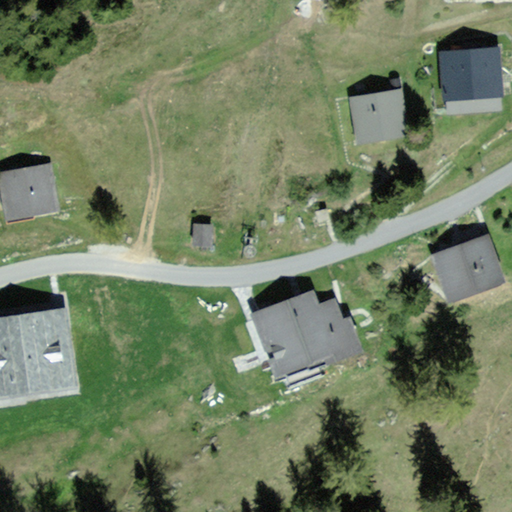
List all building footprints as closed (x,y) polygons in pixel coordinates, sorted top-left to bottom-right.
[(464,55),(445,56),(449,112),(498,108),(495,52),(478,54),(478,45),(464,46),(464,55)] [(402,129),(396,94),(355,101),(361,136),(402,129)] [(46,170),(4,177),(9,214),(53,206),(46,170)] [(329,218),(326,209),(315,211),(317,221),(329,218)] [(211,225),(194,225),(194,244),(210,245),(211,225)] [(498,275),(485,239),(437,256),(449,292),(498,275)] [(298,314),(294,303),(262,315),(281,365),(312,353),(317,364),(350,351),(331,302),(298,314)] [(54,318),(0,325),(0,386),(63,377),(61,364),(71,362),(68,342),(58,343),(54,318)]
